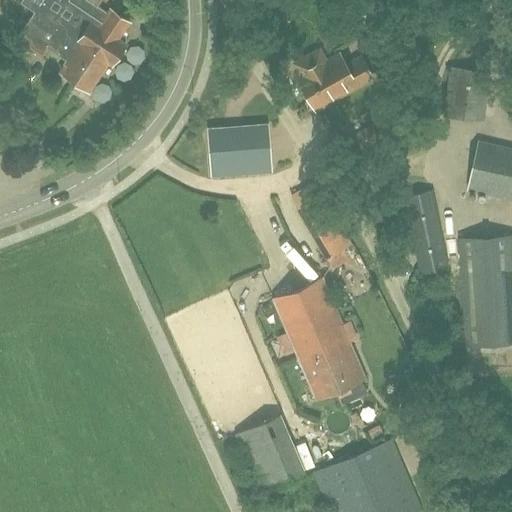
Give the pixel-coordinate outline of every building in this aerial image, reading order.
[(124,46),(115,40),(126,22),(109,11),(106,15),(94,7),(98,0),(15,0),(19,2),(17,6),(30,15),(14,39),(42,58),(48,48),(64,59),(66,56),(70,58),(60,73),(86,90),(106,62),(111,65),(124,46)] [(424,30),(403,48),(415,62),(436,43),(424,30)] [(314,111),(346,92),(371,78),(359,58),(344,67),(338,55),(324,63),(318,51),(293,65),(300,77),(296,79),(314,111)] [(482,122),(489,71),(450,66),(444,116),(482,122)] [(385,118),(352,137),(359,149),(392,130),(385,118)] [(270,171),(267,131),(207,135),(210,175),(270,171)] [(511,149),(477,141),(466,190),(511,200),(511,149)] [(419,274),(447,268),(431,190),(403,196),(419,274)] [(352,243),(328,204),(322,193),(322,194),(295,210),(302,220),(325,259),(352,243)] [(511,234),(458,238),(465,346),(511,343),(511,234)] [(198,272),(185,281),(192,291),(205,282),(198,272)] [(273,299),(290,340),(316,399),(365,377),(322,278),(273,299)] [(260,494),(305,475),(279,415),(235,434),(260,494)] [(313,472),(329,511),(420,511),(390,439),(313,472)]
